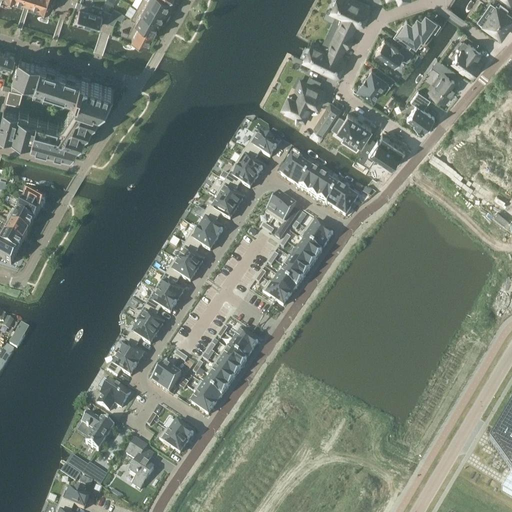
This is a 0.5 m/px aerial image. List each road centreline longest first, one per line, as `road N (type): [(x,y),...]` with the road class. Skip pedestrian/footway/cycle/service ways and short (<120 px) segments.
road 1 (residential): [(421,149),(344,93),(379,19),(432,4),(501,52)]
road 2 (residential): [(267,176),(134,384),(149,394)]
road 3 (residential): [(208,434),(349,232)]
road 4 (tertiary): [(511,356),(419,511)]
road 5 (residential): [(81,168),(22,281),(0,279)]
road 6 (residential): [(0,41),(137,85)]
road 7 (residential): [(421,149),(501,52)]
